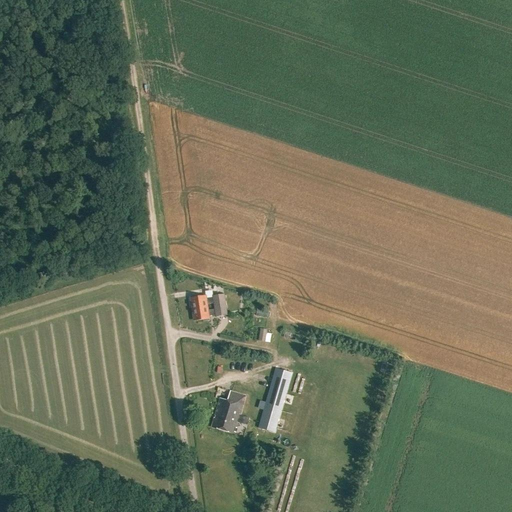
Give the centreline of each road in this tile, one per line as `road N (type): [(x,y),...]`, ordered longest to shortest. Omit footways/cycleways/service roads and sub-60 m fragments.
road 1 (track): [(120,0),(159,268)]
road 2 (unclassified): [(159,268),(194,511)]
road 3 (tertiary): [(128,511),(0,459)]
